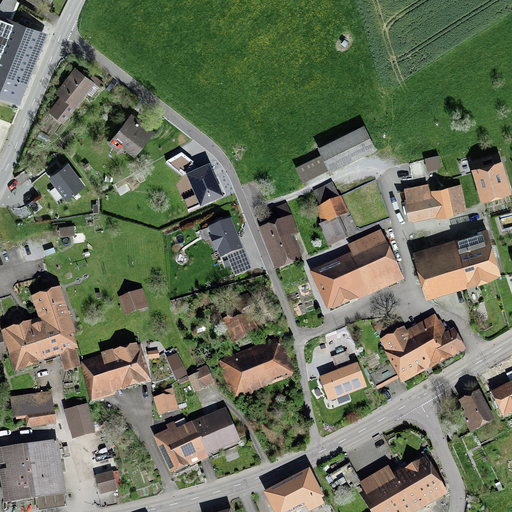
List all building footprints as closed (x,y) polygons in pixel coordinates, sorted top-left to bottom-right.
[(0,96),(19,104),(48,33),(13,18),(19,2),(17,1),(17,0),(1,0),(0,3),(0,96)] [(53,113),(62,120),(81,96),(79,94),(89,81),(99,88),(104,83),(94,75),(90,79),(76,67),(67,78),(57,92),(64,98),(53,113)] [(135,152),(151,131),(131,116),(116,135),(123,140),(121,142),(135,152)] [(329,172),(376,149),(364,124),(317,147),(321,154),(328,170),(329,172)] [(184,174),(197,169),(189,162),(190,161),(179,152),(163,160),(180,174),(182,172),(184,174)] [(485,195),(505,190),(499,170),(504,169),(499,152),(469,161),(472,172),(478,171),(485,195)] [(303,183),(328,170),(321,154),(295,167),(303,183)] [(441,168),(439,155),(425,158),(427,170),(441,168)] [(83,185),(68,165),(51,178),(66,198),(83,185)] [(224,199),(209,166),(197,169),(184,174),(186,177),(200,210),(224,199)] [(27,168),(14,178),(20,185),(32,175),(27,168)] [(340,218),(349,214),(341,197),(339,198),(332,182),(312,191),(319,207),(314,209),(321,224),(322,226),(340,218)] [(466,210),(461,184),(435,189),(434,182),(404,188),(406,199),(404,198),(409,220),(413,222),(436,217),(437,218),(454,214),(466,210)] [(260,229),(259,230),(275,271),(303,261),(293,236),(298,234),(287,204),(275,208),(280,221),(276,223),(275,220),(259,226),(260,229)] [(348,238),(340,218),(322,226),(321,224),(318,225),(328,247),(348,238)] [(251,270),(231,219),(208,228),(211,236),(209,236),(215,252),(217,251),(220,258),(226,256),(234,277),(251,270)] [(75,236),(74,225),(59,227),(60,237),(75,236)] [(501,276),(487,228),(481,230),(482,232),(458,239),(458,238),(412,251),(426,299),(472,286),(472,284),(501,276)] [(351,254),(309,273),(327,311),(332,308),(334,312),(403,280),(381,230),(347,245),(351,254)] [(118,298),(125,316),(149,307),(143,289),(134,292),(132,287),(122,290),(124,296),(118,298)] [(75,346),(71,335),(73,335),(73,334),(60,291),(35,299),(42,320),(40,321),(6,331),(17,365),(37,359),(57,352),(60,351),(65,368),(79,364),(73,347),(75,346)] [(250,313),(254,312),(247,296),(223,307),(228,319),(223,321),(233,343),(258,332),(250,313)] [(440,333),(435,324),(407,339),(403,331),(384,341),(403,376),(424,364),(429,362),(430,363),(450,353),(451,356),(465,349),(454,329),(446,334),(444,331),(440,333)] [(290,370),(278,339),(255,347),(256,351),(221,364),(231,392),(290,370)] [(97,390),(144,376),(135,347),(119,352),(118,349),(103,353),(104,356),(81,362),(93,400),(100,398),(97,390)] [(187,375),(177,354),(168,358),(178,379),(187,375)] [(390,362),(368,374),(378,390),(399,378),(390,362)] [(367,388),(357,363),(319,378),(328,403),(367,388)] [(208,368),(189,376),(195,390),(214,382),(208,368)] [(511,384),(495,393),(504,412),(511,408),(511,384)] [(159,416),(177,410),(171,390),(161,393),(162,397),(154,399),(159,416)] [(479,392),(455,404),(470,434),(494,421),(479,392)] [(25,419),(26,428),(56,424),(53,399),(11,404),(13,419),(16,419),(16,420),(25,419)] [(87,405),(64,411),(72,440),(95,434),(87,405)] [(225,408),(192,422),(207,457),(240,443),(225,408)] [(207,457),(192,422),(187,425),(185,420),(174,424),(174,423),(166,426),(168,431),(153,437),(170,475),(208,459),(207,457)] [(452,431),(446,434),(450,442),(456,440),(452,431)] [(57,440),(0,449),(0,471),(0,472),(0,481),(4,506),(35,501),(36,511),(37,511),(67,507),(65,496),(66,496),(57,440)] [(401,469),(393,474),(388,467),(359,484),(364,492),(358,495),(368,511),(417,511),(448,495),(427,457),(402,471),(401,469)] [(336,497),(360,483),(350,464),(325,479),(336,497)] [(117,491),(112,472),(95,476),(100,496),(117,491)] [(270,494),(280,511),(291,511),(293,511),(292,509),(319,494),(308,474),(270,494)]
